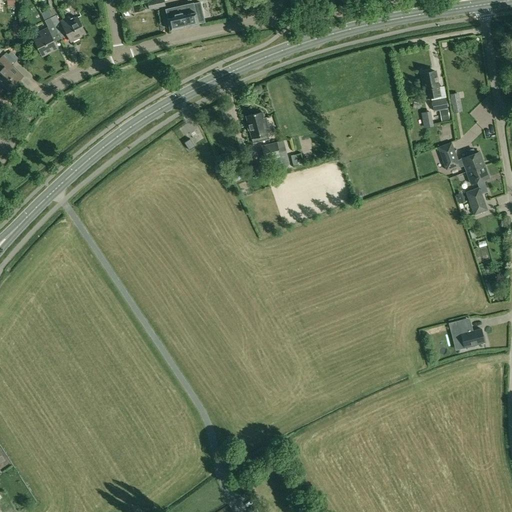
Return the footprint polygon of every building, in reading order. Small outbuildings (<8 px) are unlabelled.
[(156,1),(148,2),(149,9),(157,7),(156,1)] [(193,3),(166,10),(168,19),(167,19),(170,31),(198,24),(205,22),(200,3),(193,4),(193,3)] [(41,35),(34,39),(42,56),(57,48),(54,42),(51,37),(58,33),(48,13),(50,12),(49,9),(41,14),(45,20),(49,28),(40,32),(41,35)] [(50,12),(48,13),(58,33),(66,29),(68,35),(72,41),(85,34),(77,17),(70,21),(68,18),(59,22),(56,15),(53,10),(50,12)] [(0,65),(3,68),(0,71),(0,82),(9,91),(19,80),(8,70),(13,66),(12,65),(18,59),(13,54),(10,57),(5,52),(2,56),(0,58),(0,65)] [(435,71),(422,74),(425,90),(426,90),(427,98),(431,97),(434,111),(441,110),(445,109),(448,109),(446,98),(440,99),(440,96),(438,88),(438,87),(435,71)] [(459,98),(451,99),(452,106),(460,105),(459,98)] [(447,110),(439,111),(441,121),(449,119),(447,110)] [(262,112),(247,116),(254,143),(269,139),(266,128),(268,127),(266,118),(264,119),(262,112)] [(190,139),(184,143),(189,150),(195,147),(190,139)] [(277,142),(261,146),(265,161),(281,157),(281,158),(266,161),(268,167),(269,167),(281,163),(283,165),(288,164),(283,141),(277,143),(277,142)] [(440,147),(438,148),(446,170),(460,165),(458,160),(452,142),(440,147)] [(462,158),(458,160),(460,165),(460,167),(465,165),(472,184),(477,182),(479,187),(466,192),(474,215),(488,210),(482,194),(488,192),(483,180),(489,178),(480,152),(475,154),(474,149),(465,152),(467,157),(462,158)] [(260,160),(249,163),(253,174),(263,171),(260,160)] [(489,283),(485,284),(490,297),(494,295),(489,283)] [(465,319),(452,323),(454,329),(455,336),(461,334),(464,348),(485,343),(482,329),(468,332),(467,326),(465,319)]
